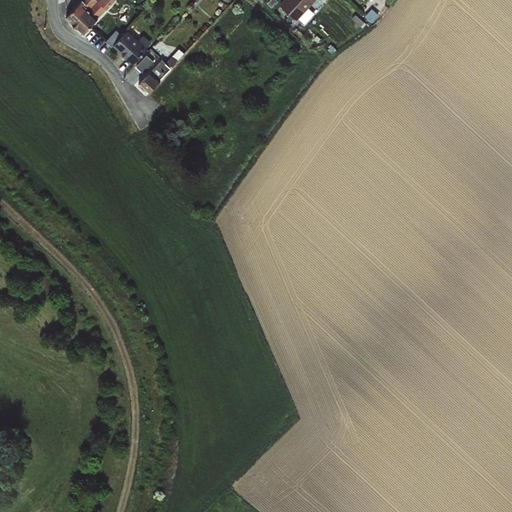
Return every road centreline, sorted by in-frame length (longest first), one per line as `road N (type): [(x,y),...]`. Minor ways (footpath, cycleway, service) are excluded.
road 1 (track): [(0,198),(93,291),(119,338),(136,409),(120,511)]
road 2 (residential): [(52,0),(60,34),(104,61),(146,113)]
